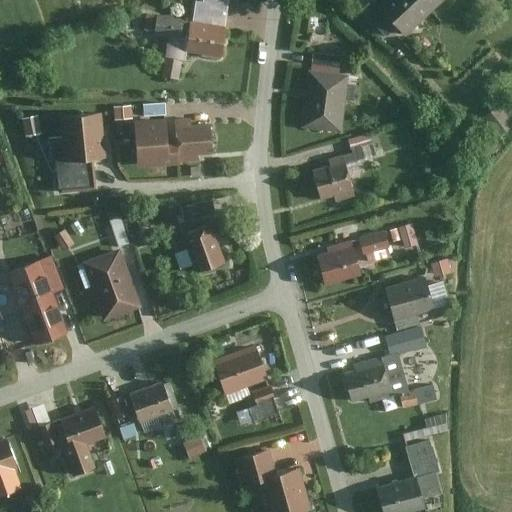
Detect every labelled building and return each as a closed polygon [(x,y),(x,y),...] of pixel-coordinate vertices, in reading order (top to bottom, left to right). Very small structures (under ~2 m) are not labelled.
[(379,9),(370,0),(366,0),(356,10),(384,38),(396,26),(379,9)] [(403,34),(439,0),(388,0),(379,9),(396,26),(403,34)] [(142,28),(173,35),(177,19),(146,11),(142,28)] [(327,36),(328,15),(308,14),(307,35),(327,36)] [(227,32),(184,23),(178,50),(222,59),(227,32)] [(342,58),(310,53),(307,69),(339,75),(342,58)] [(185,62),(162,59),(160,78),(183,81),(185,62)] [(340,133),(347,76),(339,75),(307,69),(298,127),(340,133)] [(511,117),(498,102),(481,116),(499,136),(511,124),(511,117)] [(102,161),(99,116),(62,119),(65,163),(87,161),(102,161)] [(158,120),(125,123),(130,172),(196,166),(195,157),(215,155),(213,125),(192,126),(191,119),(174,120),(177,147),(161,148),(158,120)] [(372,145),(370,137),(349,144),(352,151),(372,145)] [(360,199),(345,155),(325,161),(328,168),(308,174),(318,203),(333,198),(336,207),(360,199)] [(50,192),(90,188),(87,161),(65,163),(47,165),(50,192)] [(119,220),(107,224),(114,247),(126,244),(119,220)] [(414,222),(390,225),(392,238),(402,237),(403,245),(417,243),(414,222)] [(146,246),(141,224),(130,227),(135,248),(146,246)] [(224,242),(219,224),(179,235),(190,274),(221,266),(215,245),(224,242)] [(388,231),(359,241),(363,255),(392,245),(388,231)] [(363,274),(354,236),(323,244),(326,257),(312,260),(318,285),(363,274)] [(120,249),(77,264),(96,321),(140,306),(120,249)] [(447,256),(430,260),(433,276),(451,272),(447,256)] [(42,270),(24,276),(30,295),(48,289),(42,270)] [(423,276),(378,288),(387,323),(432,311),(426,287),(423,276)] [(445,306),(437,283),(426,287),(432,311),(445,306)] [(65,333),(54,302),(23,312),(34,344),(65,333)] [(426,346),(421,327),(384,335),(388,355),(396,353),(426,346)] [(265,382),(254,351),(209,366),(219,397),(265,382)] [(388,355),(353,364),(356,374),(341,378),(349,408),(398,395),(406,393),(396,353),(388,355)] [(170,415),(159,385),(122,399),(133,429),(170,415)] [(277,414),(267,386),(250,392),(255,406),(246,409),(251,423),(277,414)] [(431,400),(428,387),(406,393),(398,395),(400,407),(431,400)] [(118,399),(109,402),(114,420),(124,417),(118,399)] [(103,440),(95,411),(56,422),(70,473),(91,467),(85,445),(103,440)] [(51,425),(40,428),(46,449),(57,445),(51,425)] [(181,440),(188,457),(205,450),(198,433),(181,440)] [(430,440),(404,448),(413,475),(421,500),(439,494),(432,473),(440,470),(430,440)] [(0,477),(14,472),(3,441),(0,442),(0,477)] [(269,448),(234,459),(241,485),(260,479),(277,474),(269,448)] [(308,511),(310,511),(297,468),(277,474),(260,479),(270,511),(308,511)] [(413,475),(370,487),(377,511),(413,511),(423,509),(421,500),(413,475)]
